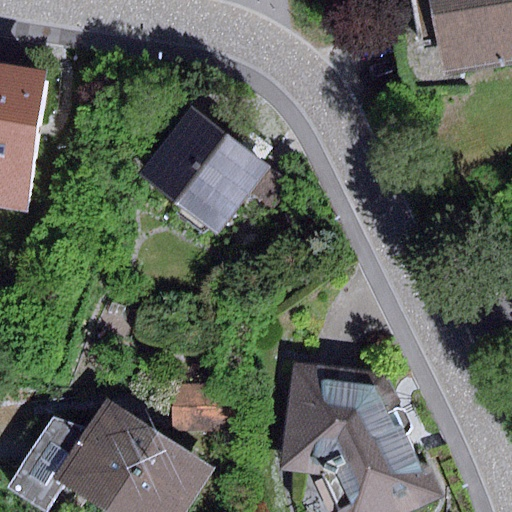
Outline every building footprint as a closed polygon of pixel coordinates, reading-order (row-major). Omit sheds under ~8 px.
[(511,0),(414,0),(421,42),(437,40),(442,75),(511,64),(511,0)] [(0,61),(0,212),(27,217),(41,129),(51,70),(0,61)] [(267,167),(190,108),(139,174),(216,234),(250,191),(267,167)] [(289,183),(267,167),(250,191),(273,207),(289,183)] [(323,476),(336,511),(410,511),(441,496),(385,372),(290,363),(282,469),(323,476)] [(53,419),(11,489),(43,511),(47,511),(65,487),(105,511),(184,511),(185,511),(212,470),(107,400),(86,429),(53,419)]
